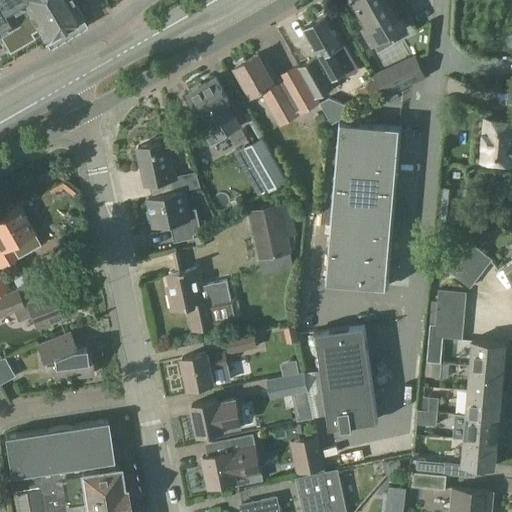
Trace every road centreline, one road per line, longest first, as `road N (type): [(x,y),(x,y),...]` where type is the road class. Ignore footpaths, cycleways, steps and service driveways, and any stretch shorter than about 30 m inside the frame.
road 1 (residential): [(144,389),(85,118)]
road 2 (residential): [(85,118),(293,0)]
road 3 (tertiary): [(76,82),(221,0)]
road 4 (residential): [(0,415),(144,389)]
road 5 (residential): [(169,511),(144,389)]
